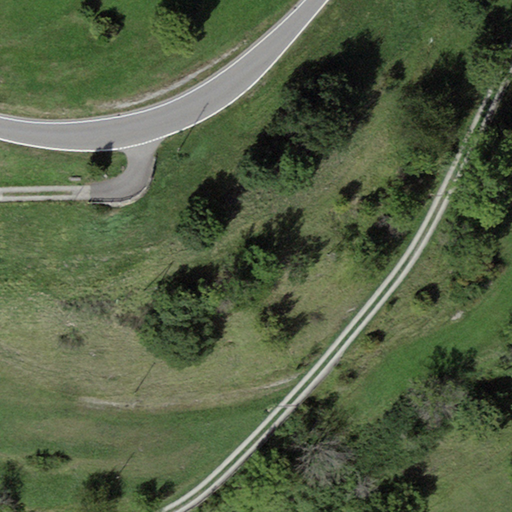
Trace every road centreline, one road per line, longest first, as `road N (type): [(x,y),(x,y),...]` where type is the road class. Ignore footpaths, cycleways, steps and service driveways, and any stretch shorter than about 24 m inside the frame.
road 1 (track): [(165,511),(192,499),(269,426),(356,327),(441,203),(511,57)]
road 2 (tertiary): [(0,127),(73,137),(164,122),(220,93),(318,0)]
road 3 (track): [(0,197),(132,184),(141,160),(133,131)]
